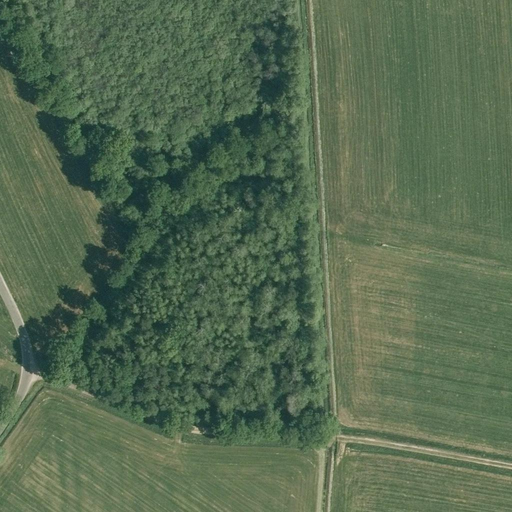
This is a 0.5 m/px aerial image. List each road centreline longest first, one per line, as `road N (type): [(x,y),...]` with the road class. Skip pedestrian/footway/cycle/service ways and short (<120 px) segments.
road 1 (track): [(319,436),(192,429),(28,370)]
road 2 (track): [(511,464),(319,436)]
road 3 (unclassified): [(0,429),(28,370),(21,329),(0,284)]
